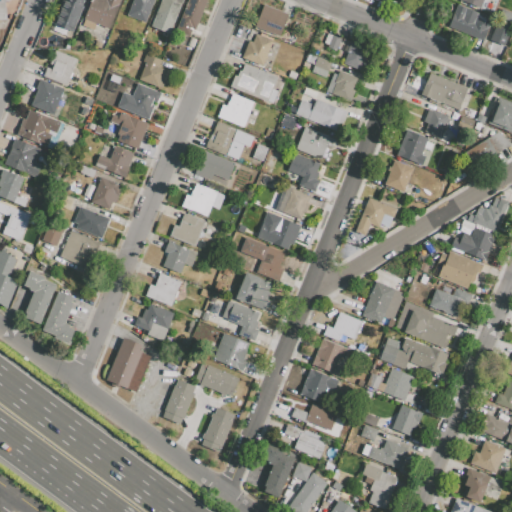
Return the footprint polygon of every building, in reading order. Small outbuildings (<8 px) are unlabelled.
[(0,0),(0,22),(6,22),(6,1),(8,0),(0,0)] [(85,0),(71,33),(54,25),(64,0),(85,0)] [(120,0),(109,29),(83,19),(90,0),(120,0)] [(153,0),(144,22),(127,14),(132,0),(153,0)] [(160,0),(150,26),(169,34),(182,0),(160,0)] [(187,0),(175,31),(188,36),(191,28),(195,30),(206,0),(187,0)] [(458,0),(487,0),(483,11),(458,1),(458,0)] [(262,4),(254,26),(279,37),(288,14),(262,4)] [(456,4),(448,28),(481,40),(487,24),(473,19),(472,22),(463,19),(467,8),(456,4)] [(332,33),(326,48),(335,51),(340,37),(332,33)] [(255,34),(252,42),(248,40),(241,58),(262,66),(272,40),(255,34)] [(350,40),(345,53),(347,53),(343,64),(363,72),(367,62),(364,61),(370,47),(350,40)] [(54,49),(76,59),(65,85),(43,75),(47,67),(50,68),(52,65),(48,63),(54,49)] [(146,53),(143,61),(145,62),(139,80),(161,88),(168,70),(160,67),(163,59),(146,53)] [(316,57),(310,71),(325,77),(331,62),(316,57)] [(243,63),(240,71),(238,70),(236,76),(234,75),(229,87),(272,103),(277,90),(272,88),(276,76),(243,63)] [(356,78),(338,71),(337,74),(333,73),(327,87),(332,89),(331,93),(346,99),(347,96),(352,98),(355,91),(352,90),(356,78)] [(429,72),(425,81),(431,83),(429,87),(424,85),(420,94),(458,110),(467,88),(429,72)] [(39,79),(63,89),(53,115),(30,105),(37,89),(35,88),(39,79)] [(137,83),(132,95),(123,92),(117,106),(148,119),(159,92),(137,83)] [(231,93),(226,106),(221,104),(216,117),(243,127),(252,101),(231,93)] [(294,115),(335,131),(338,124),(341,125),(346,111),(314,99),(312,104),(300,100),(294,115)] [(511,107),(497,102),(491,118),(489,117),(487,123),(511,133),(511,107)] [(433,108),(449,115),(447,118),(449,119),(447,125),(445,124),(440,137),(424,130),(427,123),(422,121),(427,109),(432,111),(433,108)] [(28,109),(25,119),(22,118),(16,135),(46,146),(50,134),(43,131),(44,128),(55,132),(59,121),(28,109)] [(120,112),(148,123),(138,149),(117,140),(119,135),(116,133),(119,127),(109,122),(113,113),(118,115),(120,112)] [(283,113),(279,124),(291,129),(295,118),(283,113)] [(238,130),(227,156),(204,147),(215,121),(238,130)] [(304,126),(295,150),(321,160),(325,148),(330,150),(335,138),(304,126)] [(406,129),(427,138),(420,154),(425,156),(421,165),(395,154),(406,129)] [(487,137),(497,131),(507,140),(509,144),(496,152),(487,137)] [(487,137),(496,152),(474,165),(465,149),(487,137)] [(14,139),(39,149),(34,162),(41,165),(36,178),(4,165),(14,139)] [(256,143),(251,157),(262,162),(268,148),(256,143)] [(114,145),(109,158),(99,154),(95,166),(125,177),(129,166),(127,166),(132,152),(114,145)] [(234,164),(227,181),(212,175),(210,180),(194,174),(203,151),(234,164)] [(293,153),(286,170),(301,176),(298,184),(314,191),(318,180),(315,179),(318,172),(315,171),(319,163),(293,153)] [(393,159),(412,167),(402,192),(383,184),(389,171),(386,170),(388,166),(390,167),(393,159)] [(0,171),(1,169),(23,178),(12,202),(0,196),(0,171)] [(100,176),(122,185),(115,202),(111,201),(108,208),(90,201),(100,176)] [(224,195),(218,210),(211,207),(207,217),(180,206),(185,194),(189,196),(195,183),(224,195)] [(283,185),(274,209),(299,219),(302,212),(304,213),(308,203),(305,202),(308,195),(283,185)] [(73,202),(69,214),(53,208),(57,196),(73,202)] [(368,198),(396,209),(392,218),(382,214),(377,227),(369,223),(364,235),(355,232),(368,198)] [(498,199),(507,203),(495,232),(466,221),(469,213),(475,215),(478,206),(487,210),(489,205),(495,207),(498,199)] [(79,205),(76,213),(80,215),(76,226),(101,237),(109,217),(79,205)] [(12,207),(30,215),(19,241),(1,233),(12,207)] [(173,224),(168,237),(194,247),(204,222),(182,213),(177,225),(173,224)] [(263,222),(256,238),(271,243),(271,245),(286,251),(289,243),(292,245),(300,226),(279,218),(276,227),(263,222)] [(48,222),(41,240),(56,246),(63,228),(48,222)] [(474,227),(494,236),(484,261),(462,252),(462,254),(449,249),(454,237),(459,239),(462,233),(470,236),(474,227)] [(69,230),(99,242),(88,269),(59,257),(69,230)] [(244,237),(283,253),(278,266),(283,268),(277,281),(255,271),(260,259),(238,250),(244,237)] [(161,265),(179,273),(183,264),(190,267),(196,252),(167,241),(163,252),(166,253),(161,265)] [(0,303),(7,309),(17,286),(14,284),(16,280),(8,276),(16,257),(0,250),(0,303)] [(449,250),(482,264),(478,275),(475,274),(472,283),(469,282),(466,290),(437,277),(442,264),(437,262),(441,252),(447,255),(449,250)] [(28,270),(43,277),(42,279),(56,285),(40,324),(24,318),(26,313),(24,312),(32,291),(28,289),(29,287),(22,285),(28,270)] [(144,295),(170,305),(180,281),(159,272),(153,285),(149,284),(144,295)] [(245,272),(234,298),(265,311),(270,300),(266,299),(269,292),(267,291),(270,283),(245,272)] [(403,293),(390,324),(381,320),(379,324),(360,316),(375,281),(403,293)] [(435,289),(428,306),(455,317),(460,303),(466,305),(471,295),(454,288),(451,295),(435,289)] [(57,290),(41,330),(53,335),(52,338),(68,344),(74,329),(68,327),(69,324),(64,322),(72,302),(71,301),(73,296),(57,290)] [(228,300),(258,313),(255,320),(258,322),(255,329),(258,330),(253,341),(237,334),(241,326),(221,317),(228,300)] [(405,301),(455,321),(453,325),(457,327),(451,342),(448,340),(445,350),(402,332),(403,330),(395,327),(405,301)] [(149,303),(146,309),(144,308),(141,315),(137,314),(133,325),(147,331),(145,334),(161,341),(173,313),(149,303)] [(339,312),(362,321),(354,340),(341,335),(337,344),(322,337),(327,325),(332,327),(339,312)] [(223,333),(212,360),(241,371),(245,362),(242,361),(246,350),(245,350),(248,343),(223,333)] [(104,380),(111,383),(110,385),(119,389),(120,387),(134,393),(149,356),(141,353),(141,351),(139,350),(141,345),(122,337),(104,380)] [(387,337),(384,344),(383,344),(377,359),(403,369),(406,362),(439,375),(440,372),(443,373),(447,364),(445,363),(448,354),(404,337),(402,343),(387,337)] [(321,339),(346,349),(343,358),(339,357),(333,374),(311,365),(321,339)] [(511,349),(503,373),(511,375),(511,349)] [(200,363),(193,380),(199,382),(198,384),(223,394),(224,393),(231,396),(238,378),(200,363)] [(390,367),(380,393),(402,402),(413,377),(390,367)] [(309,369),(336,380),(332,390),(327,388),(321,404),(299,395),(309,369)] [(370,373),(365,386),(376,390),(382,378),(370,373)] [(176,379),(161,417),(178,424),(180,417),(183,418),(191,397),(192,398),(194,393),(192,392),(194,386),(176,379)] [(508,379),(511,380),(511,410),(493,403),(496,393),(502,395),(508,379)] [(368,391),(373,393),(369,402),(364,400),(368,391)] [(294,407),(290,417),(308,424),(309,422),(330,431),(337,414),(311,404),(307,413),(294,407)] [(400,405),(391,428),(408,435),(412,427),(415,428),(421,414),(400,405)] [(216,407),(213,413),(211,412),(209,417),(211,417),(204,433),(203,433),(201,438),(202,439),(200,444),(218,452),(234,414),(216,407)] [(365,413),(361,422),(375,427),(378,419),(365,413)] [(486,414),(511,424),(511,444),(482,432),(485,424),(482,423),(486,414)] [(363,424),(377,430),(372,441),(359,435),(363,424)] [(287,425),(304,432),(305,429),(325,438),(323,441),(326,442),(318,459),(293,448),(297,439),(284,433),(287,425)] [(385,440),(381,450),(364,443),(359,455),(400,470),(408,449),(385,440)] [(484,440),(504,449),(494,474),(469,464),(474,451),(479,453),(484,440)] [(260,461),(271,465),(261,491),(278,498),(294,458),(281,453),(282,451),(266,445),(260,461)] [(297,463),(292,476),(305,481),(310,468),(297,463)] [(365,463),(382,470),(381,472),(397,478),(384,510),(367,503),(372,492),(369,490),(373,480),(360,475),(365,463)] [(469,468),(489,476),(478,502),(461,495),(465,486),(462,485),(469,468)] [(311,472),(327,483),(306,511),(293,511),(287,508),(311,472)] [(334,489),(330,495),(336,499),(340,493),(334,489)] [(449,511),(455,498),(490,511),(449,511)] [(352,511),(353,511),(336,500),(328,511),(352,511)]
